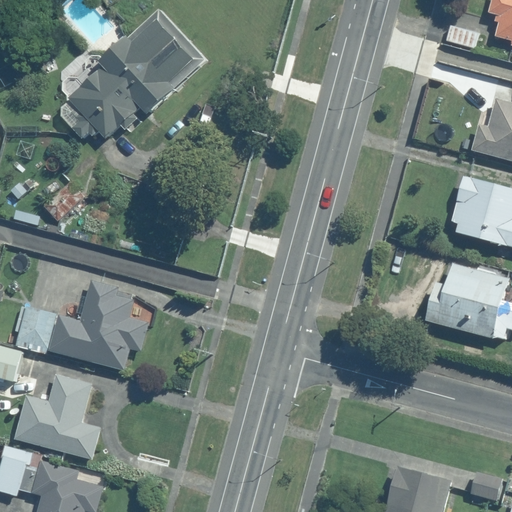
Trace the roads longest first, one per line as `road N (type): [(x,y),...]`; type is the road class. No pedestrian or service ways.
road 1 (secondary): [(372,0),(289,310)]
road 2 (residential): [(0,236),(289,310)]
road 3 (residential): [(511,414),(277,352)]
road 4 (secondary): [(277,352),(235,511)]
